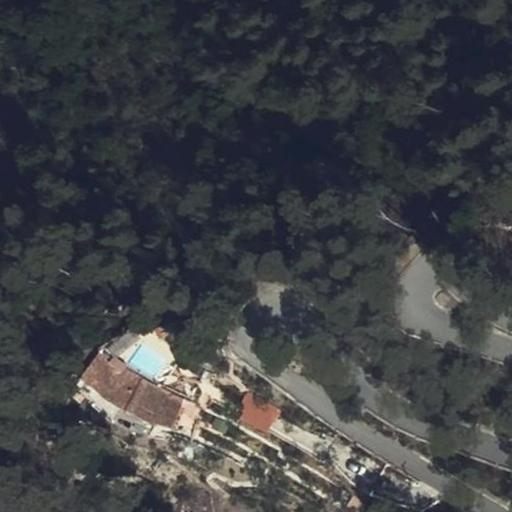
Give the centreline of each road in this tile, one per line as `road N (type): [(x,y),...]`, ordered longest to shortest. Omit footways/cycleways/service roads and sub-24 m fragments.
road 1 (tertiary): [(488,511),(249,342),(248,311),(275,298),(296,301),(385,394),(511,451)]
road 2 (tertiary): [(511,349),(432,322),(418,304),(419,281),(443,271),(511,301)]
